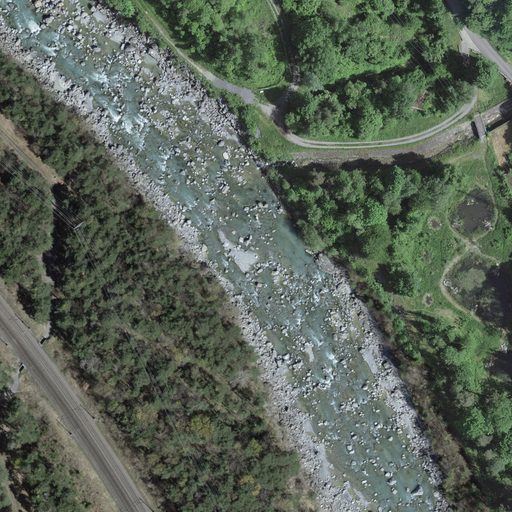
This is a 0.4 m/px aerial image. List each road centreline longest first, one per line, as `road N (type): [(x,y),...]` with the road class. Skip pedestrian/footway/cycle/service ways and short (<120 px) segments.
road 1 (track): [(473,34),(465,44),(473,96),(455,117),(384,142),(321,144),(286,137),(277,111),(293,56),(271,0)]
road 2 (track): [(0,400),(48,333),(52,275),(0,219)]
road 3 (track): [(277,111),(219,84),(140,0)]
road 4 (track): [(52,275),(54,187),(0,130)]
